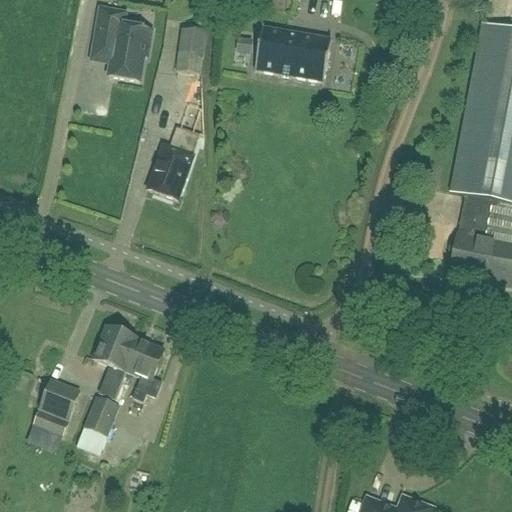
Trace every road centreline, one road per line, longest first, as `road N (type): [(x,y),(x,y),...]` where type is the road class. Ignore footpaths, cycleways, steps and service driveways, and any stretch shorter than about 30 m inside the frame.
road 1 (secondary): [(0,241),(511,439)]
road 2 (track): [(340,373),(356,346),(385,181),(449,0)]
